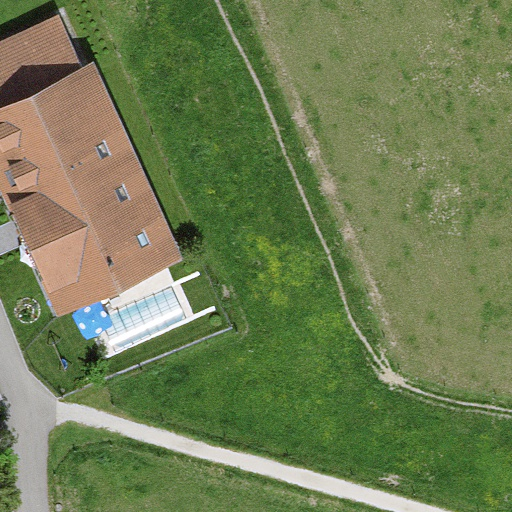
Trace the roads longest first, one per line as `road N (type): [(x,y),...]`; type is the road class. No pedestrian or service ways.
road 1 (track): [(426,511),(70,409),(18,412)]
road 2 (residential): [(39,511),(0,364)]
